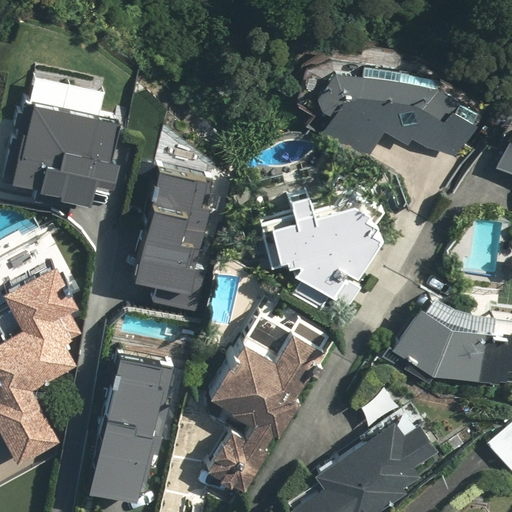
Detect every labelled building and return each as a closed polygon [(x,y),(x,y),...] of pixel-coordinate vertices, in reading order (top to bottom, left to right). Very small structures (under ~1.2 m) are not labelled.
[(402,140),(406,136),(445,148),(466,105),(422,78),(320,61),(310,121),(361,153),(377,127),(402,140)] [(27,84),(9,168),(92,185),(96,168),(113,172),(118,145),(108,143),(116,103),(27,84)] [(511,174),(511,124),(502,120),(485,160),(511,174)] [(160,154),(135,266),(155,270),(150,295),(197,306),(208,258),(195,255),(215,166),(160,154)] [(334,193),(253,215),(265,263),(283,257),(284,268),(327,290),(364,233),(355,224),(361,217),(348,209),(334,193)] [(75,297),(46,250),(0,272),(0,455),(4,462),(55,435),(26,383),(71,360),(58,336),(75,327),(64,305),(75,297)] [(511,325),(442,320),(408,301),(384,342),(424,369),(511,376),(511,325)] [(235,433),(223,426),(200,468),(237,488),(260,446),(256,444),(265,427),(271,430),(289,397),(282,393),(310,343),(278,325),(263,353),(229,335),(198,391),(244,416),(235,433)] [(118,338),(84,476),(146,492),(169,396),(161,394),(172,352),(118,338)] [(376,511),(371,504),(396,486),(391,480),(408,467),(402,459),(426,442),(407,416),(392,427),(381,412),(304,468),(313,481),(280,505),(285,511),(376,511)]
